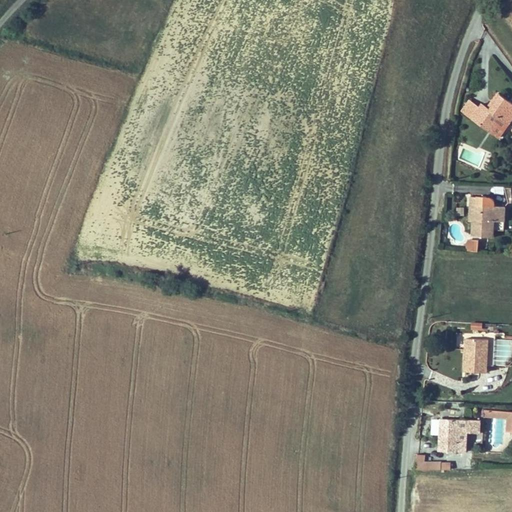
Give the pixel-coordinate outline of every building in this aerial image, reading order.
[(488,111),(504,123),(511,114),(511,90),(510,94),(511,95),(506,102),(499,96),(488,111)] [(481,187),(481,196),(485,196),(485,212),(484,227),(505,228),(506,219),(511,219),(511,195),(506,194),(505,191),(504,189),(502,187),(499,186),(495,187),(492,188),(481,187)] [(491,244),(491,235),(481,235),(481,244),(491,244)] [(466,239),(466,251),(478,251),(478,239),(466,239)] [(505,330),(483,330),(481,365),(504,365),(505,330)] [(511,403),(501,403),(500,411),(511,412),(511,403)] [(495,415),(458,413),(457,446),(483,447),(484,427),(494,427),(495,415)] [(441,447),(433,446),(433,460),(467,462),(467,456),(458,456),(458,455),(440,454),(441,447)]
